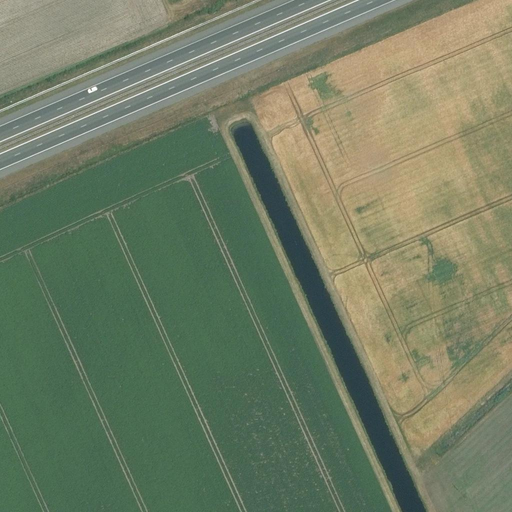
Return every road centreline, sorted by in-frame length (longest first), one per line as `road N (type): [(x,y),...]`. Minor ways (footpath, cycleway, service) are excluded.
road 1 (motorway): [(0,162),(377,0)]
road 2 (motorway): [(313,0),(0,134)]
